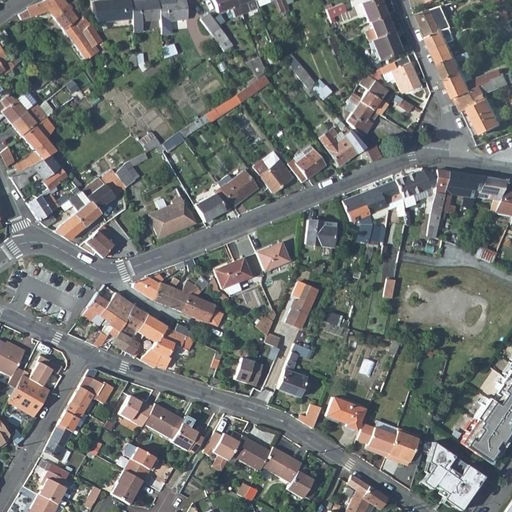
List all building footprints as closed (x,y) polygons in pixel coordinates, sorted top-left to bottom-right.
[(43,0),(41,2),(40,2),(35,4),(34,4),(26,7),(27,8),(27,9),(19,13),(18,14),(17,15),(20,20),(28,18),(31,17),(37,15),(41,14),(44,13),(48,11),(52,17),(66,5),(61,0),(43,0)] [(66,5),(52,17),(63,31),(72,24),(90,46),(99,38),(94,30),(92,27),(90,25),(79,14),(75,0),(69,2),(66,5)] [(98,22),(131,19),(130,1),(129,0),(101,0),(93,1),(94,16),(98,22)] [(156,0),(146,0),(130,1),(131,19),(131,23),(132,33),(141,32),(141,22),(158,20),(156,0)] [(156,0),(158,20),(160,35),(169,34),(168,22),(185,20),(183,0),(156,0)] [(241,16),(234,0),(211,0),(217,14),(230,8),(234,19),(241,16)] [(234,0),(241,16),(249,12),(257,9),(257,8),(253,0),(234,0)] [(253,0),(257,8),(275,0),(274,0),(253,0)] [(274,0),(275,0),(280,14),(287,11),(286,6),(283,0),(274,0)] [(378,0),(370,0),(359,5),(366,23),(368,22),(385,15),(378,0)] [(444,0),(439,0),(433,2),(435,8),(442,6),(446,5),(444,0)] [(503,20),(509,18),(502,0),(496,0),(499,9),(503,20)] [(325,10),(328,18),(346,11),(343,4),(325,10)] [(435,8),(416,14),(428,37),(443,30),(451,27),(442,6),(435,8)] [(499,9),(488,13),(493,26),(501,23),(504,22),(503,20),(499,9)] [(202,25),(209,34),(218,29),(208,14),(199,21),(202,25)] [(385,15),(368,22),(375,39),(392,32),(385,15)] [(497,38),(505,34),(501,23),(493,26),(497,38)] [(90,46),(72,24),(63,31),(86,61),(95,53),(90,46)] [(428,37),(434,50),(450,42),(446,32),(452,29),(451,27),(443,30),(428,37)] [(218,29),(209,34),(223,53),(232,47),(218,29)] [(392,32),(375,39),(370,41),(377,61),(400,52),(392,32)] [(334,56),(340,53),(333,37),(327,39),(334,56)] [(450,42),(457,57),(462,54),(455,39),(450,42)] [(469,51),(465,41),(460,43),(464,53),(469,51)] [(450,42),(434,50),(441,65),(457,57),(450,42)] [(160,48),(161,58),(172,55),(171,47),(160,48)] [(127,57),(131,70),(146,64),(141,52),(127,57)] [(284,59),(306,87),(306,86),(311,90),(313,83),(290,55),(288,56),(284,59)] [(387,69),(389,68),(401,93),(411,88),(419,84),(406,56),(365,75),(386,88),(380,75),(388,71),(387,69)] [(441,65),(448,80),(464,72),(457,57),(441,65)] [(0,72),(2,72),(5,75),(13,67),(7,58),(0,64),(0,91),(3,91),(0,87),(0,72)] [(258,58),(244,63),(255,78),(264,73),(258,58)] [(164,69),(158,61),(142,72),(148,81),(164,69)] [(464,72),(448,80),(455,97),(456,98),(485,83),(488,81),(493,79),(503,76),(500,69),(489,73),(483,76),(475,80),(469,83),(467,80),(473,77),(475,75),(471,68),(464,72)] [(359,102),(377,113),(380,115),(386,105),(379,99),(387,89),(386,88),(365,75),(364,74),(357,84),(366,90),(359,102)] [(473,106),(472,104),(488,95),(486,92),(510,84),(507,74),(503,76),(493,79),(488,81),(485,83),(456,98),(457,100),(457,101),(462,112),(470,108),(473,106)] [(257,81),(234,96),(239,103),(257,91),(256,90),(268,82),(263,76),(257,81)] [(421,88),(419,84),(411,88),(413,92),(421,88)] [(316,93),(323,100),(330,91),(325,86),(320,90),(317,88),(315,90),(317,92),(316,93)] [(9,123),(30,107),(26,103),(24,100),(26,99),(21,94),(12,101),(0,111),(0,118),(3,116),(9,123)] [(0,111),(12,101),(7,95),(0,101),(0,111)] [(473,106),(470,108),(483,133),(487,131),(490,130),(502,123),(489,97),(488,95),(472,104),(473,106)] [(232,98),(226,101),(231,108),(239,103),(234,96),(232,98)] [(363,136),(377,113),(359,102),(351,97),(348,101),(349,102),(345,109),(351,114),(345,121),(355,131),(363,136)] [(397,105),(408,112),(412,106),(401,98),(397,105)] [(35,103),(32,99),(26,103),(30,107),(35,103)] [(226,101),(214,109),(218,116),(231,108),(226,101)] [(19,135),(34,124),(35,125),(45,118),(53,112),(45,102),(38,107),(35,103),(30,107),(9,123),(19,135)] [(209,121),(210,122),(218,116),(214,109),(208,113),(205,115),(209,121)] [(187,126),(190,132),(209,121),(205,115),(188,125),(187,126)] [(35,125),(20,137),(33,152),(25,159),(12,166),(16,173),(19,171),(30,165),(49,154),(56,150),(48,136),(54,129),(45,118),(35,125)] [(181,137),(181,138),(190,132),(187,126),(177,132),(181,137)] [(318,138),(338,166),(345,161),(348,159),(364,147),(363,146),(362,145),(348,130),(342,135),(340,132),(336,135),(331,128),(318,138)] [(139,141),(147,152),(155,148),(158,146),(159,146),(160,145),(150,133),(139,141)] [(162,152),(177,140),(173,135),(160,145),(159,146),(158,146),(162,152)] [(365,149),(371,162),(381,158),(375,145),(365,149)] [(324,165),(309,146),(286,164),(301,183),(324,165)] [(0,152),(4,165),(14,162),(9,147),(0,149),(0,152)] [(259,175),(272,192),(292,177),(279,160),(273,152),(253,168),(259,175)] [(49,154),(30,165),(34,171),(42,180),(41,180),(48,190),(55,185),(67,175),(49,154)] [(130,167),(132,166),(143,160),(141,155),(127,161),(130,167)] [(127,161),(124,163),(131,179),(137,177),(132,166),(130,167),(127,161)] [(113,174),(123,186),(123,187),(132,180),(131,179),(124,163),(113,174)] [(19,171),(24,178),(34,171),(30,165),(19,171)] [(96,209),(115,194),(119,192),(123,187),(123,186),(113,174),(110,170),(101,176),(100,181),(97,179),(80,192),(88,202),(89,201),(96,209)] [(435,170),(435,191),(426,220),(427,220),(436,223),(439,213),(448,172),(435,170)] [(8,177),(15,187),(26,180),(24,178),(19,171),(16,173),(8,177)] [(402,209),(414,205),(411,196),(427,188),(420,171),(410,172),(392,179),(402,199),(402,209)] [(220,190),(232,206),(255,188),(242,172),(231,180),(219,189),(220,190)] [(448,172),(439,213),(445,215),(451,195),(460,196),(462,192),(465,175),(448,172)] [(227,175),(215,184),(219,189),(231,180),(227,175)] [(473,197),(475,192),(482,177),(465,175),(462,192),(460,196),(473,199),(473,197)] [(79,184),(73,176),(69,179),(76,187),(79,184)] [(493,212),(494,209),(500,191),(504,181),(482,177),(475,192),(487,194),(485,199),(493,200),(488,210),(493,212)] [(376,187),(384,205),(392,202),(394,207),(398,220),(403,221),(402,209),(402,199),(392,179),(376,187)] [(48,190),(38,196),(41,201),(49,195),(56,190),(55,185),(48,190)] [(358,194),(366,214),(379,209),(384,207),(384,205),(376,187),(358,194)] [(193,205),(203,222),(232,206),(220,190),(216,192),(215,189),(212,191),(213,194),(193,205)] [(72,214),(83,227),(99,213),(96,209),(89,201),(88,202),(80,192),(79,191),(74,195),(67,199),(76,211),(72,214)] [(511,223),(511,193),(500,191),(494,209),(509,212),(508,216),(511,216),(510,223),(511,223)] [(358,194),(340,201),(348,222),(359,217),(360,221),(357,234),(360,234),(358,241),(366,243),(370,225),(369,221),(366,214),(358,194)] [(26,204),(37,220),(50,212),(67,200),(64,196),(55,202),(49,195),(41,201),(38,196),(26,204)] [(173,205),(185,226),(193,222),(187,207),(185,207),(180,195),(171,199),(173,205)] [(158,209),(166,206),(163,200),(155,203),(158,209)] [(394,207),(392,202),(384,205),(384,207),(386,210),(394,207)] [(147,214),(157,237),(185,226),(173,205),(173,204),(166,206),(158,209),(147,214)] [(369,221),(382,216),(379,209),(366,214),(369,221)] [(55,219),(50,212),(37,220),(38,222),(39,222),(40,223),(43,225),(44,226),(44,227),(55,219)] [(72,214),(59,224),(53,231),(67,240),(83,227),(72,214)] [(384,228),(382,233),(390,235),(393,220),(386,218),(384,228)] [(329,247),(333,223),(305,220),(302,244),(329,247)] [(427,220),(424,236),(432,238),(434,231),(436,223),(427,220)] [(110,244),(104,238),(109,234),(110,233),(102,225),(90,235),(83,242),(93,251),(101,257),(112,245),(110,244)] [(370,225),(366,243),(363,258),(367,259),(372,241),(376,241),(379,227),(370,225)] [(110,244),(115,239),(109,234),(104,238),(110,244)] [(279,242),(254,252),(261,269),(286,258),(279,242)] [(474,256),(475,258),(490,264),(494,255),(477,248),(474,256)] [(240,257),(211,269),(218,286),(226,292),(237,288),(234,279),(247,274),(240,257)] [(187,259),(182,261),(183,267),(183,272),(195,267),(191,258),(187,259)] [(182,261),(172,264),(170,265),(174,272),(183,267),(182,261)] [(130,282),(130,287),(149,299),(159,282),(161,280),(156,274),(147,279),(143,276),(130,282)] [(199,293),(197,290),(205,283),(205,282),(199,276),(193,282),(192,284),(195,288),(187,296),(179,312),(182,313),(205,323),(205,322),(217,327),(223,313),(215,309),(215,308),(211,305),(195,298),(199,293)] [(217,289),(211,276),(205,282),(205,283),(215,293),(228,305),(231,301),(217,289)] [(149,299),(166,306),(172,288),(178,281),(172,278),(168,286),(159,282),(149,299)] [(381,297),(388,299),(392,281),(384,279),(381,297)] [(172,288),(166,306),(179,312),(187,296),(195,288),(192,284),(193,282),(191,280),(189,282),(185,280),(179,291),(172,288)] [(297,328),(313,289),(301,284),(294,301),(291,300),(282,322),(297,328)] [(112,315),(116,310),(125,316),(131,306),(132,305),(113,292),(106,302),(102,308),(112,315)] [(96,326),(101,319),(107,323),(112,315),(102,308),(106,302),(95,295),(88,305),(86,308),(80,316),(87,322),(88,320),(96,326)] [(125,316),(121,325),(131,330),(134,332),(144,314),(131,306),(125,316)] [(263,317),(270,321),(272,315),(269,309),(263,317)] [(118,330),(121,325),(125,316),(116,310),(112,315),(107,323),(112,326),(108,333),(114,336),(116,333),(118,330)] [(141,336),(151,341),(154,337),(157,338),(163,327),(164,326),(144,314),(134,332),(138,334),(141,336)] [(348,319),(339,316),(336,326),(346,329),(348,319)] [(254,327),(264,336),(265,333),(270,321),(263,317),(262,317),(254,327)] [(320,321),(318,328),(344,336),(347,329),(346,329),(336,326),(320,321)] [(112,326),(107,323),(100,333),(97,337),(103,341),(108,333),(112,326)] [(172,330),(190,338),(191,336),(189,335),(189,333),(184,331),(185,328),(175,324),(172,330)] [(116,333),(127,339),(130,333),(131,330),(121,325),(118,330),(116,333)] [(169,344),(185,350),(190,338),(172,330),(172,332),(163,327),(157,338),(154,337),(151,341),(147,349),(138,360),(152,368),(152,367),(152,366),(154,362),(163,366),(169,353),(165,351),(167,347),(168,347),(169,344)] [(84,343),(91,346),(97,337),(100,333),(93,329),(84,343)] [(109,344),(121,351),(127,339),(116,333),(114,336),(109,344)] [(274,347),(277,338),(265,333),(264,336),(262,340),(261,342),(262,343),(274,347)] [(93,347),(98,348),(103,341),(97,337),(91,346),(93,347)] [(127,339),(121,351),(130,356),(136,344),(127,339)] [(390,340),(386,352),(392,355),(397,342),(390,340)] [(0,370),(10,376),(6,383),(14,387),(20,375),(23,370),(23,369),(15,365),(23,350),(17,347),(16,349),(5,344),(0,341),(0,370)] [(5,344),(16,349),(17,347),(6,341),(5,344)] [(111,350),(119,355),(121,351),(109,344),(107,348),(111,350)] [(308,359),(311,352),(305,349),(300,347),(291,344),(273,387),(299,397),(305,378),(291,372),(297,355),(308,359)] [(410,345),(408,353),(419,355),(421,348),(410,345)] [(26,346),(20,361),(27,363),(33,348),(26,346)] [(243,359),(253,362),(256,356),(245,352),(243,359)] [(243,359),(238,357),(231,378),(252,386),(260,365),(253,362),(243,359)] [(482,451),(493,458),(509,435),(506,433),(511,424),(511,358),(508,365),(511,367),(509,373),(505,371),(493,389),(496,391),(489,402),(484,399),(471,419),(473,421),(457,444),(478,458),(482,451)] [(46,367),(39,363),(29,380),(41,387),(51,371),(57,374),(60,368),(49,361),(46,367)] [(100,365),(97,370),(108,376),(111,371),(100,365)] [(14,387),(7,401),(33,416),(48,390),(41,387),(29,380),(25,378),(20,375),(14,387)] [(84,376),(68,403),(82,411),(89,397),(102,405),(112,387),(103,381),(101,383),(95,380),(92,379),(87,377),(84,376)] [(209,386),(208,387),(216,389),(218,381),(211,379),(209,385),(209,386)] [(129,396),(119,414),(142,427),(144,424),(153,407),(146,403),(145,404),(129,396)] [(354,430),(362,410),(331,397),(323,417),(344,424),(344,426),(354,430)] [(68,403),(56,426),(48,440),(61,447),(63,444),(70,431),(82,411),(68,403)] [(183,419),(155,404),(153,407),(144,424),(172,439),(183,419)] [(318,407),(309,404),(304,417),(299,415),(296,419),(311,428),(318,407)] [(86,413),(82,411),(70,431),(75,433),(86,413)] [(193,422),(185,417),(183,419),(172,439),(171,441),(187,450),(189,448),(195,452),(206,431),(198,426),(194,432),(189,430),(193,422)] [(395,429),(375,421),(373,428),(372,427),(361,423),(355,439),(365,443),(365,444),(375,449),(374,452),(385,457),(395,429)] [(0,423),(0,442),(4,440),(2,438),(8,433),(0,423)] [(395,429),(385,457),(384,458),(391,461),(392,457),(399,460),(406,463),(415,439),(404,435),(405,432),(395,428),(395,429)] [(234,431),(229,439),(215,431),(207,446),(203,452),(210,456),(213,452),(219,455),(213,466),(222,471),(228,460),(231,455),(242,436),(234,431)] [(270,451),(242,436),(231,455),(259,470),(261,467),(270,451)] [(63,444),(61,447),(48,440),(43,451),(59,459),(60,459),(65,449),(67,446),(63,444)] [(431,486),(441,492),(453,474),(450,472),(453,468),(446,464),(450,457),(429,443),(424,462),(430,466),(418,483),(428,490),(431,486)] [(146,473),(155,457),(131,444),(127,451),(129,457),(132,459),(128,465),(131,467),(128,473),(144,483),(148,475),(146,473)] [(374,452),(375,449),(365,444),(364,448),(374,452)] [(261,467),(290,483),(300,464),(301,463),(272,447),(270,451),(261,467)] [(69,451),(65,449),(60,459),(64,461),(69,451)] [(391,461),(405,467),(406,463),(399,460),(392,457),(391,461)] [(440,500),(457,511),(480,478),(450,457),(446,464),(453,468),(450,472),(453,474),(441,492),(444,494),(440,500)] [(492,470),(497,473),(502,466),(498,463),(492,470)] [(310,499),(318,485),(304,477),(308,469),(300,464),(290,483),(287,489),(303,497),(304,495),(310,499)] [(77,478),(51,465),(48,470),(64,479),(73,484),(77,478)] [(45,481),(37,495),(57,505),(63,508),(70,494),(64,490),(65,488),(60,486),(64,479),(48,470),(43,479),(45,481)] [(120,478),(110,495),(128,504),(137,489),(139,490),(144,483),(128,473),(124,480),(120,478)] [(343,511),(353,511),(361,497),(368,486),(351,475),(346,485),(352,487),(355,489),(343,511)] [(244,499),(250,487),(244,484),(238,496),(244,499)] [(362,511),(368,502),(378,508),(385,498),(368,486),(361,497),(353,511),(362,511)] [(95,487),(88,500),(95,503),(101,491),(95,487)] [(244,499),(251,502),(257,491),(250,487),(244,499)] [(53,511),(57,505),(37,495),(28,511),(53,511)] [(511,511),(511,497),(501,511),(511,511)] [(88,500),(85,506),(91,509),(95,503),(88,500)] [(257,511),(253,503),(247,505),(250,511),(257,511)]
